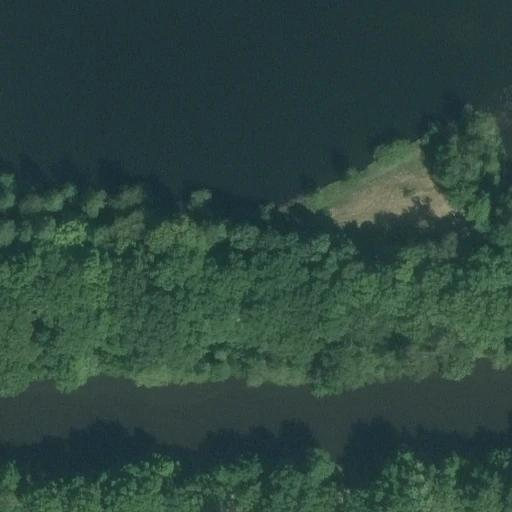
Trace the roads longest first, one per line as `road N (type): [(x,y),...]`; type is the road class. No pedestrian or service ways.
road 1 (track): [(511,466),(0,484)]
road 2 (track): [(0,324),(267,315)]
road 3 (track): [(267,315),(511,327)]
